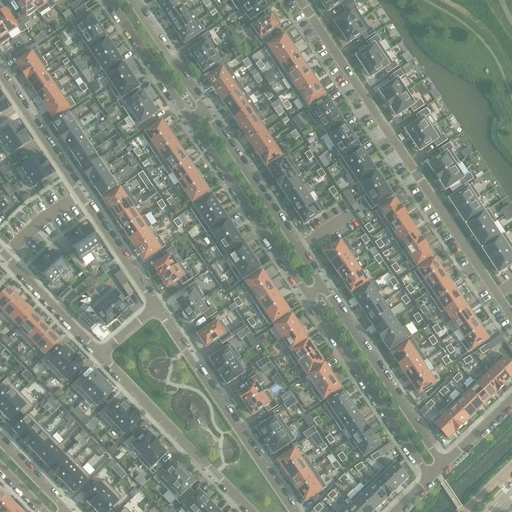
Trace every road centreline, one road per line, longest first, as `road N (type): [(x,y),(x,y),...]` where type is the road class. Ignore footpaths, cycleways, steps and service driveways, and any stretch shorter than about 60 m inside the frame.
road 1 (residential): [(511,320),(299,0)]
road 2 (residential): [(292,511),(156,308)]
road 3 (residential): [(310,296),(431,478)]
road 4 (residential): [(100,354),(251,511)]
road 5 (residential): [(444,465),(322,286)]
road 6 (residential): [(193,122),(310,296)]
road 7 (residential): [(297,249),(205,113)]
road 8 (residential): [(109,0),(193,122)]
road 9 (residential): [(80,194),(0,74)]
road 10 (residential): [(156,308),(80,194)]
road 11 (residential): [(6,255),(100,354)]
road 12 (residential): [(205,113),(130,0)]
